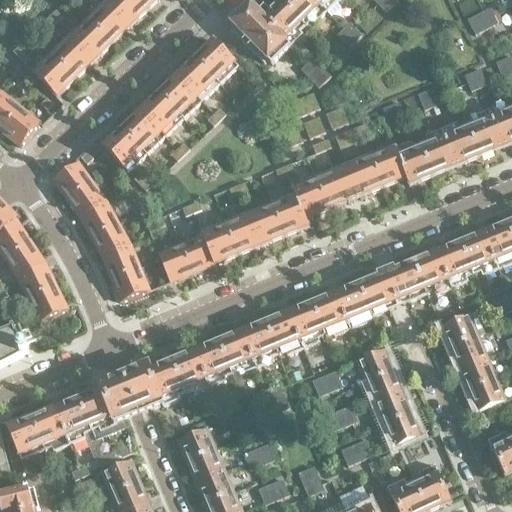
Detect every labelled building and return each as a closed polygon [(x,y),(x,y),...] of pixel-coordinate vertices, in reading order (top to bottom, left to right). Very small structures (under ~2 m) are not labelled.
[(149,13),(136,0),(110,0),(106,5),(131,30),(149,13)] [(162,0),(136,0),(149,13),(162,0)] [(327,14),(313,0),(284,0),(281,3),(306,29),(311,23),(314,27),(327,14)] [(313,0),(327,14),(340,2),(337,0),(313,0)] [(386,3),(383,0),(376,0),(374,3),(380,9),(386,3)] [(399,3),(395,0),(389,0),(386,3),(392,10),(399,3)] [(306,29),(281,3),(270,14),(269,13),(269,14),(265,10),(259,15),(263,18),(262,19),(291,49),(303,37),(300,34),(306,29)] [(392,10),(386,3),(380,9),(386,16),(392,10)] [(131,30),(106,5),(88,22),(112,48),(131,30)] [(291,49),(262,19),(263,18),(259,15),(259,14),(258,15),(248,5),(230,23),(232,26),(231,31),(240,42),(237,45),(253,62),(257,58),(264,66),(269,64),(272,67),(291,49)] [(495,18),(491,11),(483,15),(487,22),(495,18)] [(62,20),(56,13),(50,19),(56,26),(62,20)] [(487,22),(483,15),(475,19),(479,27),(487,22)] [(499,26),(495,18),(487,22),(491,30),(499,26)] [(56,26),(50,19),(44,25),(50,32),(56,26)] [(479,27),(475,19),(468,23),(472,31),(479,27)] [(112,48),(88,22),(69,40),(94,65),(112,48)] [(491,30),(487,22),(479,27),(483,34),(491,30)] [(356,32),(353,29),(350,26),(344,32),(350,38),(356,32)] [(483,34),(479,27),(472,31),(476,38),(483,34)] [(350,38),(344,32),(337,38),(343,44),(350,38)] [(362,38),(356,32),(350,38),(356,45),(362,38)] [(356,45),(350,38),(343,44),(349,51),(356,45)] [(94,65),(69,40),(51,57),(76,83),(94,65)] [(239,69),(220,50),(221,50),(219,48),(219,49),(215,45),(216,44),(215,44),(195,62),(220,88),(239,69)] [(32,61),(19,48),(13,55),(25,67),(32,61)] [(76,83),(51,57),(33,75),(57,101),(76,83)] [(320,66),(314,60),(308,66),(314,73),(320,66)] [(220,88),(195,62),(178,79),(202,105),(220,88)] [(508,70),(504,62),(496,66),(500,74),(508,70)] [(320,79),(314,73),(308,66),(301,72),(313,85),(320,79)] [(326,73),(320,66),(314,73),(320,79),(326,73)] [(22,74),(16,67),(10,74),(16,80),(22,74)] [(511,79),(508,70),(500,74),(503,82),(511,79)] [(484,80),(481,72),(473,75),(476,83),(484,80)] [(332,79),(326,73),(320,79),(326,85),(332,79)] [(28,80),(22,74),(16,80),(22,86),(28,80)] [(476,83),(473,75),(465,78),(468,87),(476,83)] [(202,105),(178,79),(159,97),(184,123),(202,105)] [(326,85),(320,79),(313,85),(319,91),(326,85)] [(488,88),(484,80),(476,83),(480,91),(488,88)] [(480,91),(476,83),(468,87),(471,95),(480,91)] [(438,99),(434,91),(426,94),(430,102),(438,99)] [(430,102),(426,94),(418,98),(421,106),(430,102)] [(0,132),(2,134),(21,111),(2,96),(0,98),(0,132)] [(318,104),(314,96),(306,99),(310,107),(318,104)] [(184,123),(159,97),(141,115),(166,140),(184,123)] [(310,107),(306,99),(298,102),(302,110),(310,107)] [(441,107),(438,99),(430,102),(433,111),(441,107)] [(54,107),(48,101),(41,107),(48,113),(54,107)] [(302,110),(298,102),(290,106),(294,114),(302,110)] [(433,111),(430,102),(421,106),(425,114),(433,111)] [(321,112),(318,104),(310,107),(313,115),(321,112)] [(403,113),(400,105),(392,108),(395,116),(403,113)] [(313,115),(310,107),(302,110),(305,119),(313,115)] [(511,146),(511,108),(506,111),(505,107),(489,113),(504,150),(511,146)] [(395,116),(392,108),(384,112),(387,120),(395,116)] [(305,119),(302,110),(294,114),(297,122),(305,119)] [(346,119),(342,110),(334,114),(338,122),(346,119)] [(23,147),(37,130),(40,126),(21,111),(2,134),(21,150),(23,148),(23,147)] [(226,118),(220,111),(214,118),(220,124),(226,118)] [(406,121),(403,113),(395,116),(398,125),(406,121)] [(504,150),(489,113),(472,120),(474,124),(467,127),(480,160),(504,150)] [(338,122),(334,114),(326,117),(329,125),(338,122)] [(166,140),(141,115),(123,132),(147,158),(166,140)] [(398,125),(395,116),(387,120),(390,128),(398,125)] [(220,124),(214,118),(207,124),(214,130),(220,124)] [(349,127),(346,119),(338,122),(341,130),(349,127)] [(323,128),(320,120),(312,123),(315,131),(323,128)] [(341,130),(338,122),(329,125),(333,133),(341,130)] [(315,131),(312,123),(304,126),(307,134),(315,131)] [(480,160),(467,127),(460,130),(458,126),(442,133),(457,169),(480,160)] [(370,135),(367,127),(359,130),(362,138),(370,135)] [(326,136),(323,128),(315,131),(318,139),(326,136)] [(301,137),(297,129),(289,132),(292,140),(301,137)] [(362,138),(359,130),(352,133),(355,141),(362,138)] [(318,139),(315,131),(307,134),(310,143),(318,139)] [(147,158),(123,132),(104,150),(128,176),(147,158)] [(292,140),(289,132),(281,135),(284,144),(292,140)] [(355,141),(352,133),(335,140),(339,148),(355,141)] [(457,169),(442,133),(426,139),(427,143),(420,146),(433,179),(457,169)] [(304,145),(301,137),(292,140),(296,148),(304,145)] [(296,148),(292,140),(284,144),(288,152),(296,148)] [(360,154),(355,141),(339,148),(344,161),(360,154)] [(332,151),(329,143),(321,146),(324,154),(332,151)] [(433,179),(420,146),(413,149),(411,145),(396,151),(395,152),(407,181),(409,187),(410,189),(433,179)] [(190,153),(184,146),(177,152),(184,159),(190,153)] [(324,154),(321,146),(312,149),(316,157),(324,154)] [(407,181),(395,152),(396,151),(394,148),(370,158),(384,190),(399,184),(407,181)] [(184,159),(177,152),(171,159),(177,165),(184,159)] [(94,161),(92,158),(88,155),(82,161),(88,167),(94,161)] [(384,190),(370,158),(343,169),(316,180),(329,213),(348,205),(348,206),(349,206),(349,207),(354,205),(357,204),(366,200),(365,199),(365,198),(368,197),(384,190)] [(93,186),(78,166),(75,169),(57,182),(56,182),(54,184),(68,204),(93,186)] [(296,175),(293,166),(285,170),(288,178),(296,175)] [(288,178),(285,170),(277,173),(280,181),(288,178)] [(147,182),(141,176),(134,182),(140,188),(147,182)] [(329,213),(316,180),(292,189),(295,197),(296,197),(306,222),(313,219),(329,213)] [(153,188),(147,182),(140,188),(147,195),(153,188)] [(107,205),(93,186),(68,204),(82,222),(107,205)] [(135,192),(129,186),(122,192),(128,199),(135,192)] [(249,194),(246,186),(238,189),(241,197),(249,194)] [(241,197),(238,189),(230,192),(233,200),(241,197)] [(141,199),(135,192),(128,199),(134,205),(141,199)] [(306,222),(296,197),(295,197),(272,206),(286,239),(310,229),(309,228),(306,222)] [(203,213),(199,204),(191,208),(195,216),(203,213)] [(13,218),(10,216),(10,215),(9,215),(0,205),(0,253),(7,263),(32,246),(21,230),(16,223),(13,219),(13,218)] [(119,227),(107,205),(82,222),(93,242),(119,227)] [(286,239),(272,206),(249,216),(262,249),(286,239)] [(195,216),(191,208),(183,211),(186,219),(195,216)] [(262,249),(249,216),(225,225),(239,258),(262,249)] [(166,228),(163,220),(155,223),(158,231),(166,228)] [(158,231),(155,223),(146,226),(150,235),(158,231)] [(239,258),(225,225),(201,235),(203,240),(204,240),(215,268),(239,258)] [(511,236),(508,226),(485,236),(500,272),(511,267),(511,236)] [(131,249),(119,227),(93,242),(104,262),(131,249)] [(500,272),(485,236),(461,245),(475,278),(482,275),(483,279),(500,272)] [(204,240),(203,240),(182,248),(194,277),(215,268),(204,240)] [(475,278),(461,245),(438,255),(453,291),(469,285),(467,281),(475,278)] [(45,265),(42,261),(32,246),(7,263),(20,282),(46,266),(45,265)] [(194,277),(182,248),(159,258),(171,286),(194,277)] [(141,272),(131,249),(104,262),(113,283),(141,272)] [(453,291),(438,255),(415,264),(428,297),(435,294),(437,298),(453,291)] [(400,308),(428,297),(415,264),(395,272),(390,274),(387,275),(378,278),(379,279),(336,296),(351,333),(367,327),(365,322),(400,308)] [(57,289),(49,272),(47,268),(46,266),(20,282),(30,303),(57,289)] [(150,294),(141,272),(113,283),(122,306),(125,305),(125,304),(145,296),(146,296),(150,294)] [(67,310),(65,306),(57,289),(30,303),(41,326),(42,326),(45,324),(65,314),(68,313),(67,310)] [(351,333),(336,296),(312,306),(326,339),(333,336),(334,340),(351,333)] [(509,306),(506,298),(498,301),(501,309),(509,306)] [(501,309),(498,301),(490,304),(493,313),(501,309)] [(326,339),(312,306),(289,315),(304,352),(320,346),(318,341),(326,339)] [(511,314),(511,312),(509,306),(501,309),(505,317),(511,314)] [(505,317),(501,309),(493,313),(497,321),(505,317)] [(18,323),(14,315),(6,318),(10,327),(18,323)] [(304,352),(289,315),(266,325),(279,358),(286,355),(288,359),(304,352)] [(479,340),(470,318),(443,329),(442,330),(451,352),(479,340)] [(279,358),(266,325),(242,334),(257,371),(273,365),(272,360),(279,358)] [(32,357),(29,349),(28,347),(42,341),(38,330),(43,327),(43,326),(42,326),(41,326),(22,333),(21,330),(0,338),(0,371),(2,371),(11,367),(24,360),(24,359),(24,358),(28,357),(29,359),(32,357)] [(257,371),(242,334),(219,344),(232,377),(239,374),(241,378),(257,371)] [(488,361),(479,340),(451,352),(460,373),(488,361)] [(232,377),(219,344),(196,354),(211,390),(227,384),(225,380),(232,377)] [(396,375),(386,353),(385,353),(385,354),(358,365),(368,387),(396,375)] [(211,390),(196,354),(172,363),(186,396),(193,393),(194,397),(211,390)] [(497,382),(488,361),(460,373),(468,394),(497,382)] [(186,396),(172,363),(151,372),(149,373),(163,408),(163,409),(180,403),(178,399),(186,396)] [(163,408),(149,373),(151,372),(148,365),(134,371),(125,375),(112,380),(97,386),(100,393),(102,392),(116,427),(117,426),(140,418),(163,408)] [(340,382),(337,374),(329,378),(332,386),(340,382)] [(404,396),(396,375),(368,387),(376,408),(404,396)] [(332,386),(329,378),(321,381),(324,389),(332,386)] [(324,389),(321,381),(313,384),(316,392),(324,389)] [(343,390),(340,382),(332,386),(335,394),(343,390)] [(506,404),(497,382),(468,394),(478,416),(479,415),(506,404)] [(335,394),(332,386),(324,389),(327,397),(335,394)] [(284,395),(280,387),(272,391),(276,399),(284,395)] [(327,397),(324,389),(316,392),(319,401),(327,397)] [(276,399),(272,391),(264,394),(267,402),(276,399)] [(116,427),(102,392),(100,393),(79,401),(92,434),(99,431),(101,435),(117,428),(117,426),(116,427)] [(287,403),(284,395),(276,399),(279,407),(287,403)] [(413,417),(404,396),(376,408),(385,429),(413,417)] [(279,407),(276,399),(267,402),(271,410),(279,407)] [(92,434),(79,401),(55,411),(70,448),(87,441),(85,437),(92,434)] [(290,411),(287,403),(279,407),(282,415),(290,411)] [(253,413),(250,405),(242,408),(245,416),(253,413)] [(282,415),(279,407),(271,410),(274,418),(282,415)] [(245,416),(242,408),(234,411),(237,420),(245,416)] [(355,417),(351,409),(343,412),(347,421),(355,417)] [(70,448),(55,411),(32,420),(45,453),(53,450),(54,454),(70,448)] [(237,420),(234,411),(226,415),(229,423),(237,420)] [(347,421),(343,412),(335,416),(339,424),(347,421)] [(257,421),(253,413),(245,416),(249,424),(257,421)] [(249,424),(245,416),(237,420),(241,428),(249,424)] [(339,424),(335,416),(327,419),(331,427),(339,424)] [(358,425),(355,417),(347,421),(350,429),(358,425)] [(423,439),(413,417),(385,429),(394,451),(421,439),(421,440),(423,439)] [(45,453),(32,420),(8,430),(22,463),(45,453)] [(241,428),(237,420),(229,423),(233,431),(241,428)] [(350,429),(347,421),(339,424),(342,432),(350,429)] [(342,432),(339,424),(331,427),(334,435),(342,432)] [(216,454),(207,432),(181,443),(179,444),(188,466),(216,454)] [(0,479),(11,476),(8,463),(1,435),(0,435),(0,479)] [(511,476),(511,437),(507,440),(506,436),(488,444),(493,454),(494,454),(503,472),(502,472),(506,480),(511,476)] [(369,452),(366,444),(358,447),(361,455),(369,452)] [(271,455),(268,447),(260,451),(263,459),(271,455)] [(361,455),(358,447),(350,450),(353,458),(361,455)] [(132,457),(128,448),(120,451),(124,460),(132,457)] [(353,458),(350,450),(342,454),(345,462),(353,458)] [(124,460),(120,451),(112,455),(116,463),(124,460)] [(263,459),(260,451),(252,454),(255,462),(263,459)] [(373,460),(369,452),(361,455),(365,463),(373,460)] [(225,475),(216,454),(188,466),(197,487),(225,475)] [(255,462),(252,454),(244,457),(247,465),(255,462)] [(116,463),(112,455),(104,458),(108,467),(116,463)] [(275,463),(271,455),(263,459),(267,467),(275,463)] [(365,463),(361,455),(353,458),(357,466),(365,463)] [(108,467),(104,458),(97,461),(100,470),(108,467)] [(357,466),(353,458),(345,462),(349,470),(357,466)] [(267,467),(263,459),(255,462),(259,470),(267,467)] [(259,470),(255,462),(247,465),(251,474),(259,470)] [(141,486),(132,464),(131,464),(130,464),(130,465),(103,476),(113,498),(141,486)] [(92,477),(91,474),(89,468),(80,472),(84,480),(92,477)] [(448,497),(440,478),(441,478),(436,468),(419,476),(421,480),(414,484),(426,511),(435,511),(452,504),(449,497),(448,497)] [(318,477),(315,469),(307,473),(310,481),(318,477)] [(84,480),(80,472),(72,475),(75,484),(84,480)] [(310,481),(307,473),(299,476),(302,484),(310,481)] [(234,496),(225,475),(197,487),(206,508),(234,496)] [(322,485),(318,477),(310,481),(314,489),(322,485)] [(97,490),(94,481),(86,485),(89,493),(97,490)] [(314,489),(310,481),(302,484),(306,492),(314,489)] [(286,490),(283,482),(275,485),(278,493),(286,490)] [(426,511),(414,484),(406,487),(404,483),(387,491),(392,501),(393,500),(398,511),(426,511)] [(89,493),(86,485),(77,488),(81,497),(89,493)] [(278,493),(275,485),(267,489),(270,497),(278,493)] [(325,493),(322,485),(314,489),(317,497),(325,493)] [(137,511),(149,507),(141,486),(113,498),(118,511),(137,511)] [(270,497),(267,489),(259,492),(262,500),(270,497)] [(317,497),(314,489),(306,492),(309,500),(317,497)] [(40,511),(36,490),(0,498),(0,505),(1,511),(40,511)] [(289,498),(286,490),(278,493),(281,501),(289,498)] [(281,501),(278,493),(270,497),(273,505),(281,501)] [(240,511),(234,496),(206,508),(207,511),(240,511)] [(273,505),(270,497),(262,500),(265,508),(273,505)] [(372,511),(372,510),(373,510),(368,500),(351,508),(353,511),(352,511),(372,511)]
